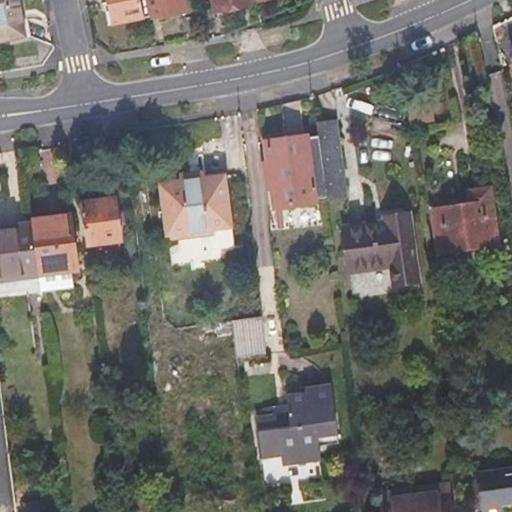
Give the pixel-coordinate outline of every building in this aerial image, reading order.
[(21,0),(0,0),(0,42),(0,43),(29,38),(21,0)] [(112,0),(117,23),(146,18),(145,8),(142,0),(112,0)] [(142,0),(145,8),(153,6),(156,16),(187,10),(184,0),(142,0)] [(254,0),(214,0),(217,10),(255,2),(254,0)] [(183,17),(188,40),(203,37),(197,14),(183,17)] [(412,125),(437,121),(433,97),(408,100),(412,125)] [(337,122),(319,124),(321,138),(329,200),(348,197),(337,122)] [(273,163),(264,164),(267,190),(277,189),(279,206),(329,200),(321,138),(271,145),(273,163)] [(216,248),(218,248),(235,246),(226,177),(163,185),(170,234),(214,228),(216,248)] [(490,190),(471,192),(472,206),(437,211),(442,250),(497,243),(490,190)] [(116,200),(84,204),(89,245),(122,241),(116,200)] [(410,215),(387,218),(388,222),(348,228),(353,271),(393,266),(396,285),(420,282),(410,215)] [(72,218),(34,223),(41,275),(75,270),(79,270),(72,218)] [(41,275),(34,223),(0,226),(0,298),(43,293),(43,291),(41,275)] [(75,270),(41,275),(43,291),(77,286),(75,270)] [(241,356),(269,351),(264,314),(235,318),(241,356)] [(293,414),(279,416),(262,419),(267,457),(286,455),(287,464),(324,459),(323,446),(342,444),(335,387),(311,390),(311,395),(291,397),(292,405),(293,414)] [(278,407),(279,416),(293,414),(292,405),(278,407)] [(511,469),(479,474),(483,511),(506,511),(505,505),(511,504),(511,469)] [(451,511),(449,485),(384,494),(385,511),(451,511)] [(49,511),(48,500),(24,503),(24,511),(49,511)]
